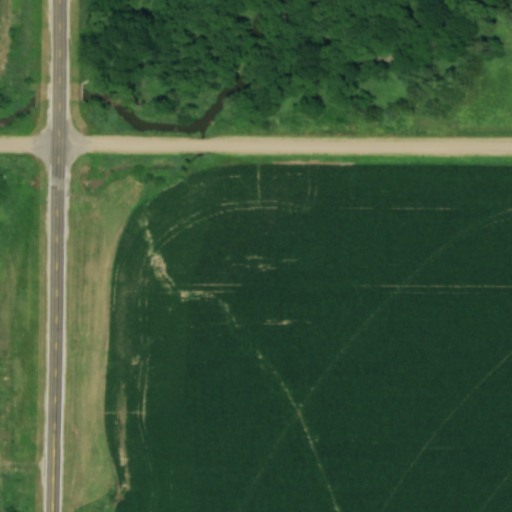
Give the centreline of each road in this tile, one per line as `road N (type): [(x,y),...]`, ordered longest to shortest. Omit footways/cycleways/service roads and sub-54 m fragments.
road 1 (tertiary): [(55,511),(62,0)]
road 2 (residential): [(0,146),(511,148)]
